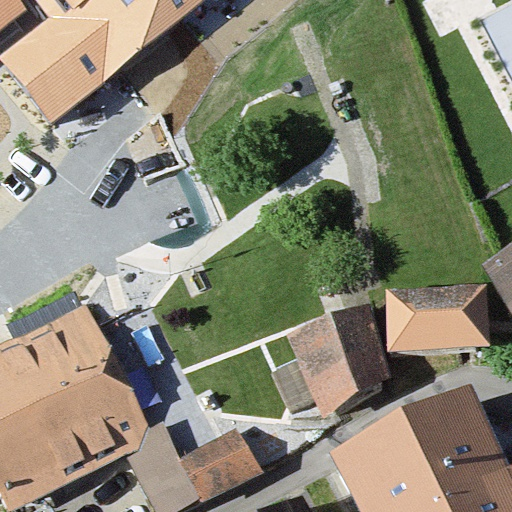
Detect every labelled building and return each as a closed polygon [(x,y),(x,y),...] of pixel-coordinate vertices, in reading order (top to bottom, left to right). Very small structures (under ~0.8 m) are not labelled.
[(0,0),(0,35),(24,16),(11,0),(0,0)] [(32,0),(46,17),(0,52),(0,53),(51,119),(202,0),(32,0)] [(159,112),(111,133),(135,186),(183,164),(159,112)] [(511,258),(488,273),(511,313),(511,258)] [(483,295),(390,299),(393,356),(486,351),(483,295)] [(364,311),(291,340),(321,414),(394,385),(364,311)] [(89,324),(0,367),(0,473),(15,504),(121,453),(149,511),(176,511),(254,475),(234,432),(178,459),(160,422),(141,431),(89,324)] [(466,404),(340,463),(363,511),(511,511),(511,480),(505,484),(466,404)]
